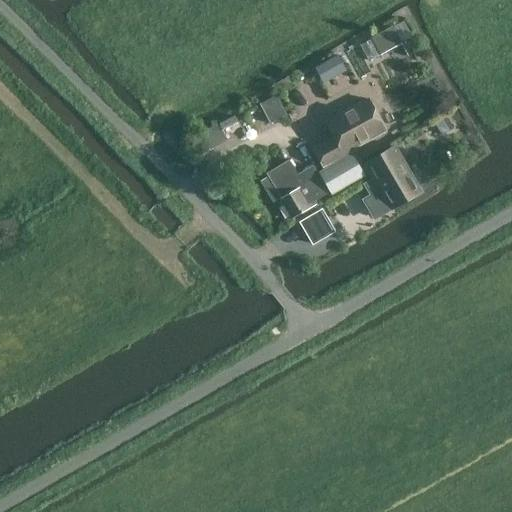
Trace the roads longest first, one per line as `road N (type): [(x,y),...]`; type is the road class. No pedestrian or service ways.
road 1 (residential): [(275,287),(0,6)]
road 2 (unclassified): [(0,510),(308,332)]
road 3 (unclassified): [(308,332),(511,214)]
